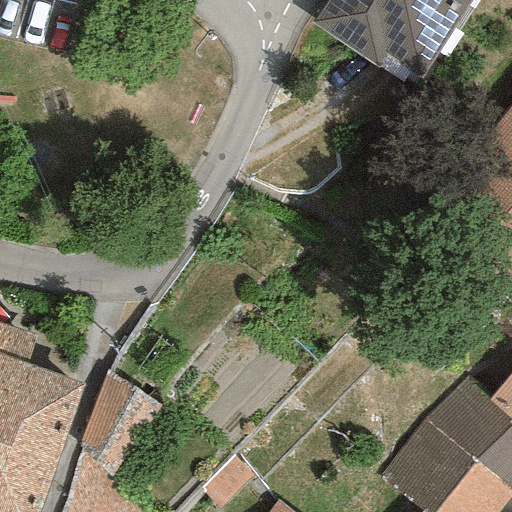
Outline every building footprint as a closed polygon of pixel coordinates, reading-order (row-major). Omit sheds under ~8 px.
[(472,0),(324,0),(310,23),(378,67),(385,56),(420,79),(472,0)] [(511,101),(427,209),(511,279),(511,101)] [(0,511),(38,511),(83,385),(24,361),(33,334),(0,325),(0,511)] [(500,511),(511,499),(511,368),(487,397),(464,378),(380,476),(421,511),(422,511),(500,511)] [(159,412),(108,376),(81,447),(113,477),(159,412)] [(250,478),(231,460),(201,492),(219,510),(250,478)] [(142,511),(121,488),(66,511),(142,511)] [(267,511),(291,511),(277,500),(267,511)]
